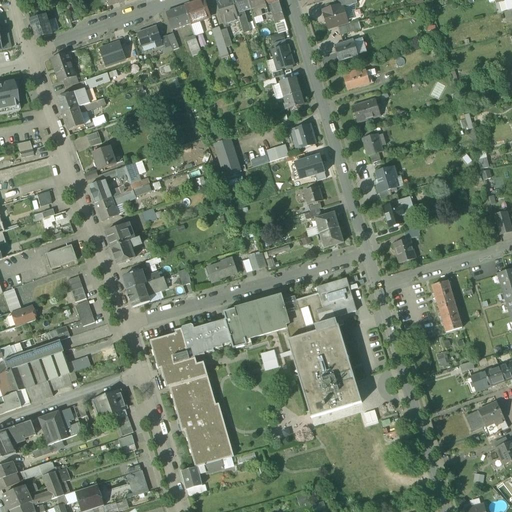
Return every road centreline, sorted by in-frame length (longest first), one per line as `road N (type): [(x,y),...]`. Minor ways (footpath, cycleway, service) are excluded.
road 1 (residential): [(34,62),(127,330)]
road 2 (residential): [(292,0),(369,257)]
road 3 (residential): [(127,330),(369,257)]
road 4 (residential): [(378,288),(447,511)]
road 5 (residential): [(34,62),(187,0)]
road 6 (residential): [(142,376),(0,427)]
road 7 (residential): [(142,376),(181,511)]
road 8 (residential): [(511,249),(378,288)]
